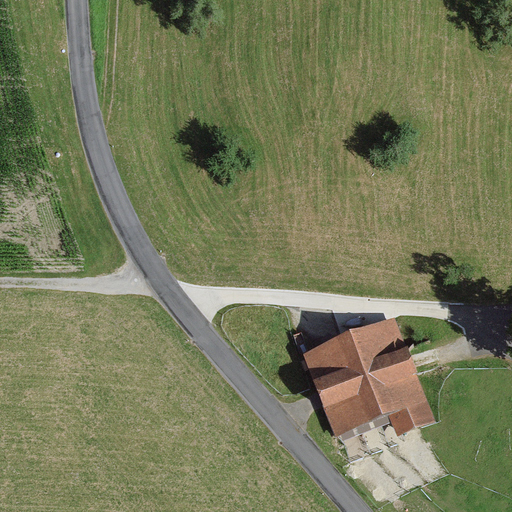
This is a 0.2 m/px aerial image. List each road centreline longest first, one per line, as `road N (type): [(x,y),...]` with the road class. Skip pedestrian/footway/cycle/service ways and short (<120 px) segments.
road 1 (unclassified): [(78,0),(95,139),(140,246),(357,511)]
road 2 (track): [(157,273),(123,285),(0,283)]
